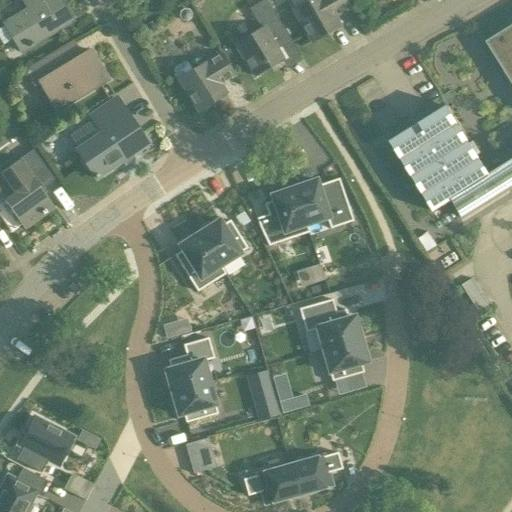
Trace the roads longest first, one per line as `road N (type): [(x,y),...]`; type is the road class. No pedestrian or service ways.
road 1 (residential): [(209,511),(184,498),(136,421),(132,373),(149,283),(137,235),(120,211)]
road 2 (residential): [(190,163),(468,0)]
road 3 (residential): [(392,256),(398,343),(391,409),(374,462),(337,511)]
road 4 (residential): [(190,163),(102,0)]
road 5 (residential): [(0,328),(32,285),(120,211)]
